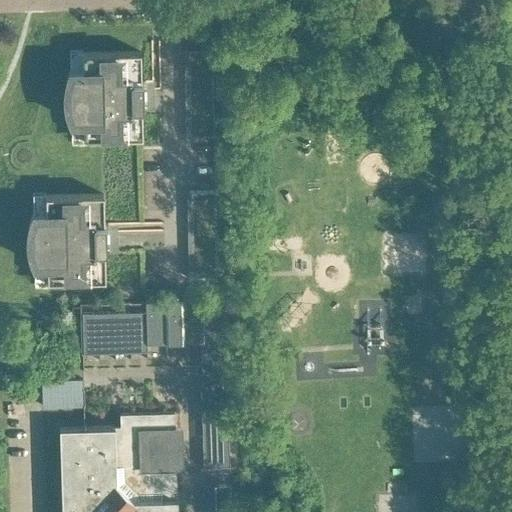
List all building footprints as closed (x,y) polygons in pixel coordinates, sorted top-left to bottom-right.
[(185,63),(211,63),(211,48),(185,49),(185,63)] [(81,51),(81,49),(69,49),(69,69),(65,82),(64,95),(65,107),(70,120),(71,140),(83,139),(83,137),(141,136),(140,107),(141,107),(141,79),(139,79),(139,50),(81,51)] [(185,78),(212,77),(211,63),(185,63),(185,78)] [(186,92),(212,92),(212,77),(185,78),(186,92)] [(186,107),(212,106),(212,92),(186,92),(186,107)] [(186,121),(213,121),(212,106),(186,107),(186,121)] [(213,121),(186,121),(186,136),(213,135),(213,121)] [(188,205),(214,204),(214,190),(187,190),(188,205)] [(44,194),(44,191),(32,192),(32,212),(28,224),(27,237),(28,250),(33,262),(33,282),(46,282),(46,279),(103,278),(103,249),(104,249),(104,222),(102,222),(102,193),(44,194)] [(188,219),(214,219),(214,204),(188,205),(188,219)] [(188,234),(215,233),(214,219),(188,219),(188,234)] [(189,248),(215,248),(215,233),(188,234),(189,248)] [(189,263),(215,262),(215,248),(189,248),(189,263)] [(215,262),(189,263),(189,277),(216,277),(215,262)] [(144,310),(82,312),(84,352),(146,350),(145,341),(200,340),(201,387),(226,387),(223,298),(200,299),(200,298),(144,300),(144,310)] [(201,387),(200,387),(202,466),(228,465),(228,459),(226,387),(201,387)] [(173,428),(173,410),(119,411),(119,424),(58,426),(60,511),(175,511),(174,445),(177,445),(177,427),(173,428)] [(213,511),(229,511),(229,483),(213,484),(213,511)]
